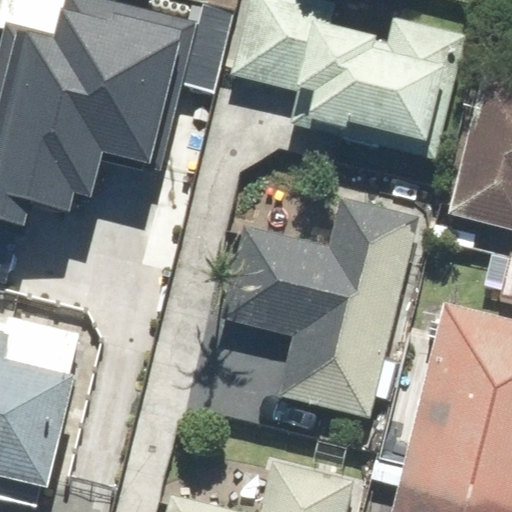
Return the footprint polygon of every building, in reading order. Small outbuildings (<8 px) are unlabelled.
[(147,172),(181,8),(143,0),(41,0),(36,25),(0,17),(0,215),(64,229),(72,189),(94,194),(100,162),(147,172)] [(459,42),(276,0),(244,0),(225,85),(303,102),(295,139),(429,168),(437,133),(459,42)] [(455,157),(454,157),(452,172),(445,199),(447,199),(443,228),(511,238),(511,100),(472,91),(455,157)] [(288,350),(276,409),(369,428),(412,220),(333,203),(324,244),(238,226),(215,334),(288,350)] [(511,260),(504,259),(493,308),(511,312),(511,260)] [(80,361),(130,374),(155,279),(105,266),(80,361)] [(511,511),(511,325),(439,308),(389,511),(511,511)] [(0,498),(36,506),(66,345),(0,332),(0,498)] [(351,511),(358,488),(268,463),(254,511),(198,511),(170,504),(167,511),(351,511)]
